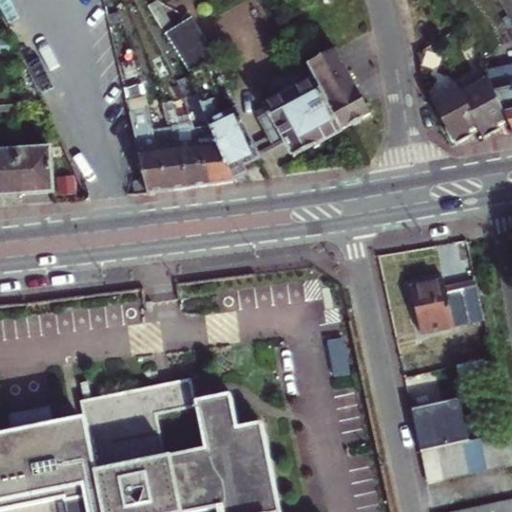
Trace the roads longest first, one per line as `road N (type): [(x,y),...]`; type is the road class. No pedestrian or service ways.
road 1 (primary): [(0,264),(353,220)]
road 2 (primary): [(347,192),(0,234)]
road 3 (residential): [(353,220),(414,511)]
road 4 (residential): [(381,0),(416,180)]
